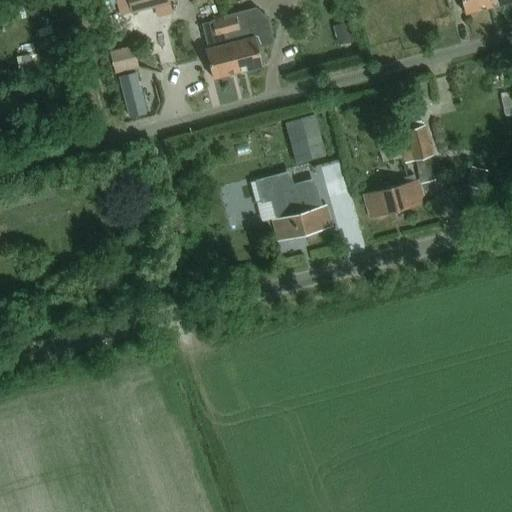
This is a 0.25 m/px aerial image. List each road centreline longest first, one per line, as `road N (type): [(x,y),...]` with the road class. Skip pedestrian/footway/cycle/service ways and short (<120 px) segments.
road 1 (unclassified): [(0,170),(511,37)]
road 2 (unclassified): [(0,358),(511,225)]
